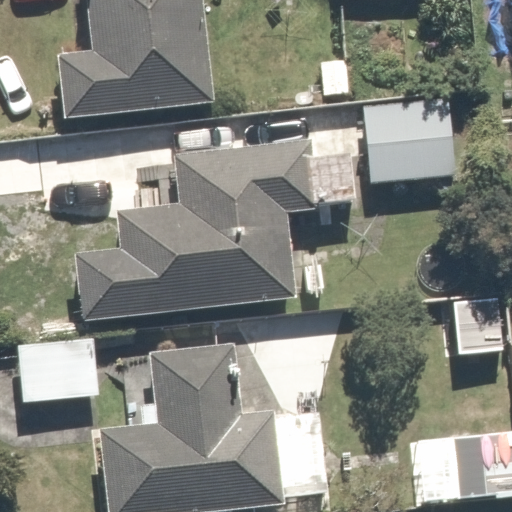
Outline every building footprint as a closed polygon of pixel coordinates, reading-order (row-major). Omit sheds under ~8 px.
[(197,0),(64,0),(69,72),(47,74),(53,150),(208,138),(197,0)] [(441,0),(324,0),(326,17),(442,9),(441,0)] [(449,125),(361,133),(367,205),(455,198),(449,125)] [(308,239),(302,167),(176,177),(180,227),(103,233),(106,267),(61,270),(67,344),(294,327),(287,241),(308,239)] [(89,357),(12,356),(11,428),(88,429),(89,357)] [(70,452),(73,511),(284,511),(280,430),(233,433),(229,364),(159,368),(164,447),(70,452)] [(511,461),(480,461),(480,500),(511,500),(511,461)]
